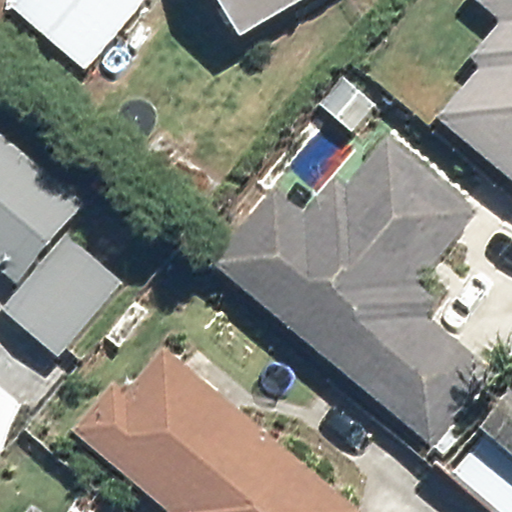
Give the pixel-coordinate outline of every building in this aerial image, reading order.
[(27,0),(14,18),(81,70),(135,0),(27,0)] [(210,0),(236,44),(313,0),(210,0)] [(511,0),(467,0),(462,6),(500,35),(425,132),(511,199),(511,0)] [(345,110),(213,275),(424,444),(482,373),(396,305),(471,211),(345,110)] [(0,136),(0,273),(7,279),(75,197),(0,136)] [(0,327),(45,367),(118,285),(71,243),(0,323),(0,327)] [(63,437),(154,511),(368,511),(149,333),(63,437)] [(463,429),(511,467),(511,393),(499,383),(463,429)]
